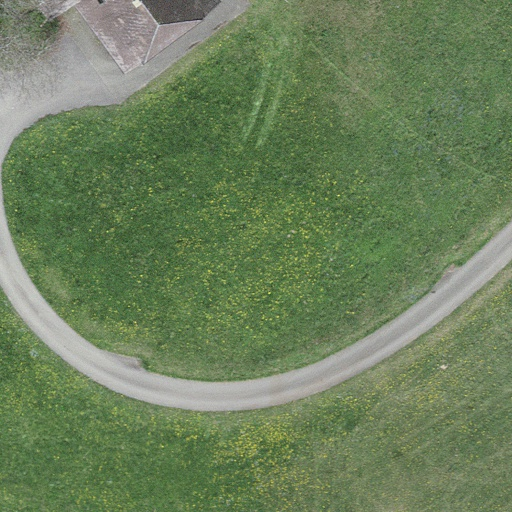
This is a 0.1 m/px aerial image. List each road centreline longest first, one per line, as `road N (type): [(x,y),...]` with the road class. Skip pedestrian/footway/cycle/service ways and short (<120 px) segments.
road 1 (track): [(0,247),(29,308),(72,352),(120,379),(231,398),(354,362),(420,321),(511,237)]
road 2 (track): [(224,6),(111,80),(56,89),(0,116)]
